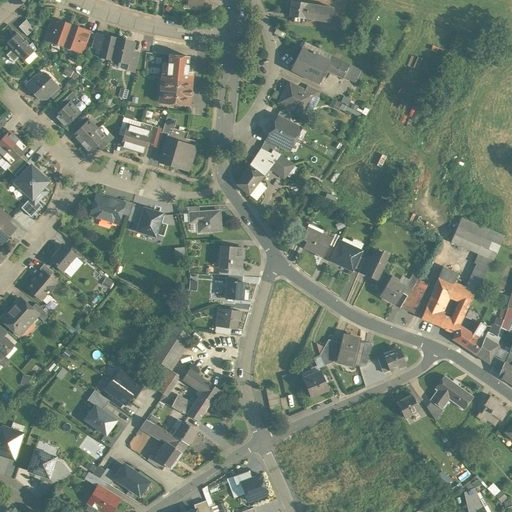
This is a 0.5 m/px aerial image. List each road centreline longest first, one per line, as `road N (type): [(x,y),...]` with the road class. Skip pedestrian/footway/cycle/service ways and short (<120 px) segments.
road 1 (residential): [(259,441),(411,371),(438,350)]
road 2 (residential): [(281,265),(267,277),(247,353),(244,381),(259,441)]
road 3 (residential): [(438,350),(353,318),(281,265)]
road 4 (residential): [(75,0),(155,27),(231,38)]
road 5 (residential): [(224,133),(238,131),(275,64),(252,0)]
road 6 (residential): [(81,173),(178,196),(226,183)]
road 7 (residential): [(81,173),(57,218),(0,288)]
